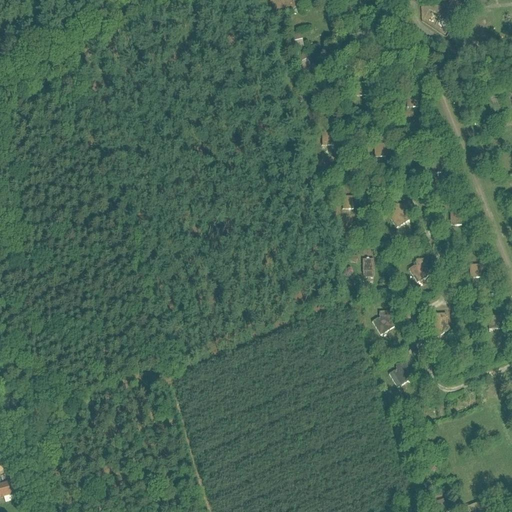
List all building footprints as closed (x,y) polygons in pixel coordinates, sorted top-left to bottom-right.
[(335,14),(333,8),(325,11),(328,18),(335,14)] [(289,20),(281,19),(279,27),(288,28),(289,20)] [(343,31),(340,23),(333,25),(336,34),(343,31)] [(303,47),(301,36),(288,39),(291,50),(303,47)] [(342,60),(332,52),(325,62),(335,70),(342,60)] [(314,74),(304,56),(292,62),(302,80),(314,74)] [(365,98),(365,85),(354,85),(354,98),(365,98)] [(418,109),(417,96),(406,97),(407,110),(418,109)] [(333,147),(333,134),(322,135),(322,147),(333,147)] [(385,159),(385,146),(374,146),(374,159),(385,159)] [(442,175),(441,162),(430,162),(431,175),(442,175)] [(353,211),(353,198),(342,199),(342,211),(353,211)] [(406,219),(406,206),(395,206),(395,213),(388,217),(396,231),(408,223),(406,219)] [(461,227),(461,215),(450,215),(450,228),(461,227)] [(373,276),(373,261),(362,261),(362,276),(364,280),(372,280),(373,276)] [(427,274),(427,261),(415,261),(416,267),(409,271),(417,285),(431,277),(429,274),(427,274)] [(481,280),(480,267),(469,267),(469,280),(481,280)] [(390,326),(390,313),(379,314),(379,319),(371,325),(379,338),(392,329),(390,326)] [(446,328),(446,316),(435,316),(435,321),(428,326),(437,339),(450,331),(448,328),(446,328)] [(500,331),(499,318),(488,319),(489,331),(500,331)] [(407,379),(407,366),(396,366),(396,373),(389,377),(396,389),(409,382),(407,379)] [(471,402),(456,410),(458,415),(474,408),(471,402)] [(423,423),(440,419),(439,411),(422,415),(423,423)] [(433,446),(413,454),(415,460),(435,452),(433,446)] [(0,499),(21,493),(17,480),(0,485),(0,499)]
